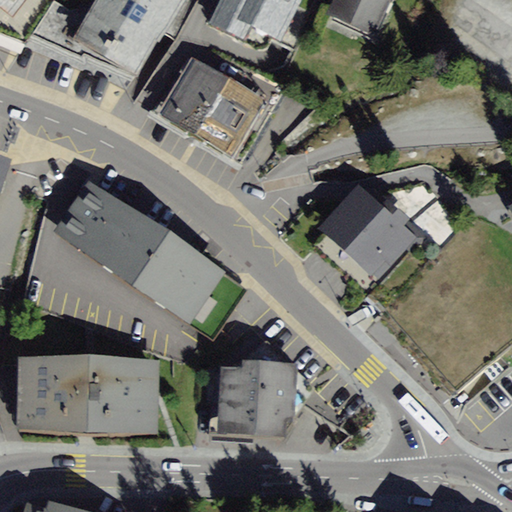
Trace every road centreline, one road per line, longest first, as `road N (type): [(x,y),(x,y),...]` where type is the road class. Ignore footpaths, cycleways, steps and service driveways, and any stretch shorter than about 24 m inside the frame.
road 1 (tertiary): [(426,467),(367,478),(14,470)]
road 2 (residential): [(213,221),(416,426),(426,467)]
road 3 (residential): [(213,221),(320,157),(511,132)]
road 4 (residential): [(111,155),(205,0)]
road 5 (unknown): [(0,257),(47,119)]
road 6 (residential): [(0,102),(111,155)]
road 7 (residential): [(111,155),(213,221)]
